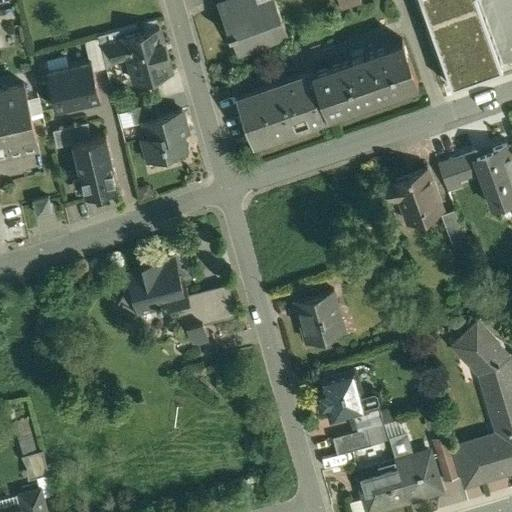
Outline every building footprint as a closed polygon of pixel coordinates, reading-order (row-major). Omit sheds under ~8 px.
[(152,0),(108,0),(114,19),(153,8),(153,9),(154,8),(155,8),(152,0)] [(256,0),(221,0),(218,1),(230,31),(228,32),(230,35),(231,34),(238,51),(287,32),(275,0),(257,0),(256,0)] [(477,0),(423,0),(454,80),(501,62),(477,0)] [(153,8),(114,19),(117,30),(157,18),(154,8),(153,9),(153,8)] [(159,26),(107,41),(113,61),(128,57),(134,80),(171,70),(159,26)] [(401,39),(364,52),(363,50),(350,55),(351,57),(314,70),(313,68),(312,68),(312,69),(328,112),(329,112),(327,105),(352,96),(354,101),(373,94),(371,90),(396,81),(398,86),(415,80),(416,81),(417,81),(402,37),(400,37),(401,39)] [(91,58),(46,69),(55,108),(100,97),(91,58)] [(277,79),(263,84),(264,85),(237,95),(237,93),(235,93),(253,142),(254,142),(253,140),(269,134),(266,128),(290,120),(292,128),(293,128),(290,120),(307,114),(309,120),(327,114),(327,116),(328,116),(327,112),(328,112),(312,69),(312,68),(311,69),(310,67),(309,68),(310,69),(277,81),(277,79)] [(24,82),(4,87),(4,85),(0,86),(0,150),(37,142),(24,82)] [(155,100),(130,107),(134,123),(143,120),(143,119),(159,115),(155,100)] [(159,115),(143,119),(143,120),(147,134),(141,136),(148,159),(186,148),(182,133),(188,131),(182,109),(159,115)] [(87,121),(53,129),(57,146),(72,142),(72,141),(91,136),(87,121)] [(91,136),(72,141),(72,142),(85,193),(118,186),(105,133),(91,136)] [(477,149),(452,158),(457,172),(480,164),(483,173),(481,174),(491,203),(511,195),(511,156),(507,142),(478,152),(477,149)] [(451,156),(438,161),(445,182),(459,177),(457,172),(452,158),(451,156)] [(426,165),(407,172),(408,174),(394,179),(394,180),(386,184),(387,195),(400,196),(403,205),(409,203),(414,217),(442,207),(426,165)] [(38,211),(54,209),(53,195),(36,197),(38,211)] [(65,205),(70,222),(95,215),(90,198),(65,205)] [(455,239),(467,235),(457,206),(445,210),(455,239)] [(165,256),(142,262),(143,265),(127,270),(130,282),(119,300),(137,311),(158,305),(158,306),(162,305),(162,304),(175,301),(189,295),(184,278),(181,279),(175,257),(166,259),(165,256)] [(229,285),(189,295),(175,301),(177,309),(183,307),(193,345),(209,341),(203,322),(236,313),(229,285)] [(333,288),(294,299),(296,306),(300,306),(308,335),(304,336),(305,339),(339,330),(333,305),(338,304),(333,288)] [(500,431),(467,441),(474,463),(478,476),(511,465),(511,371),(507,355),(494,342),(493,343),(476,326),(477,324),(476,323),(455,343),(469,357),(471,355),(479,364),(500,431)] [(354,367),(320,376),(331,416),(352,411),(365,407),(354,367)] [(365,407),(352,411),(356,428),(367,425),(383,421),(378,403),(365,407)] [(356,428),(332,435),(337,452),(372,442),(367,425),(356,428)] [(413,453),(406,430),(388,435),(395,459),(413,453)] [(433,436),(439,455),(451,451),(445,432),(433,436)] [(474,463),(467,441),(456,444),(463,467),(474,463)] [(42,449),(29,452),(36,475),(49,472),(42,449)] [(413,453),(395,459),(407,497),(441,487),(429,449),(413,453)] [(451,451),(439,455),(446,476),(458,473),(451,451)] [(395,459),(357,470),(368,509),(407,497),(395,459)] [(23,502),(0,508),(0,511),(46,511),(40,487),(20,492),(23,502)]
